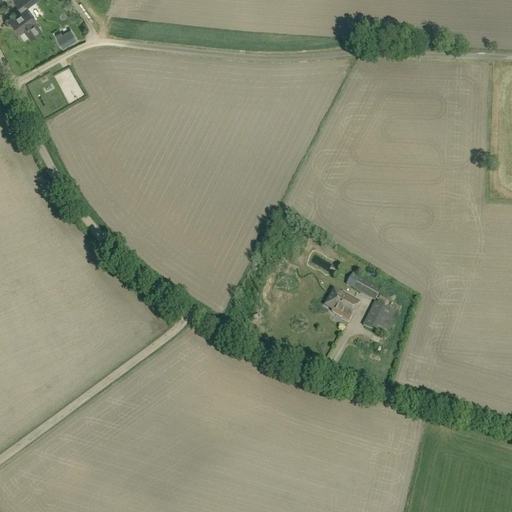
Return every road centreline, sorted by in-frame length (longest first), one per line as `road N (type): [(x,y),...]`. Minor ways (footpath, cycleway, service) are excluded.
road 1 (unclassified): [(511,431),(274,359),(192,313),(88,221),(11,86)]
road 2 (residential): [(511,58),(260,58),(104,42),(85,44),(11,86)]
